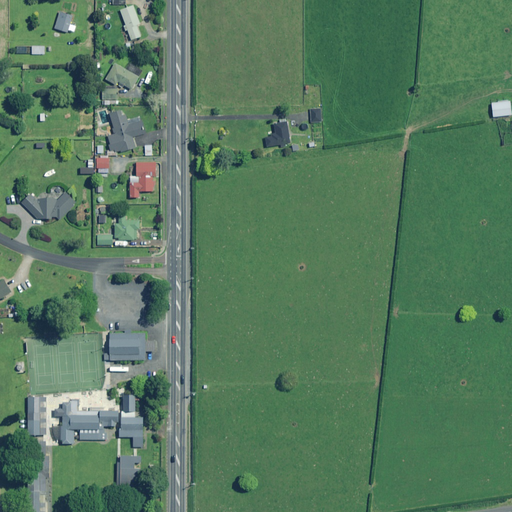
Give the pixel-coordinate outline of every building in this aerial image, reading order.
[(133,8),(121,13),(131,42),(141,39),(136,27),(140,26),(133,8)] [(73,17),(61,13),(55,30),(68,34),(73,17)] [(115,58),(110,54),(106,59),(111,63),(115,58)] [(139,79),(115,65),(106,81),(116,87),(118,84),(131,92),(139,79)] [(117,91),(103,91),(103,100),(117,100),(117,91)] [(510,103),(491,105),(493,119),(511,117),(510,103)] [(321,110),(310,110),(311,124),(321,124),(321,110)] [(120,112),(109,116),(116,136),(108,138),(110,147),(109,148),(110,153),(114,152),(115,154),(121,152),(121,154),(136,149),(132,139),(146,135),(142,122),(129,126),(126,117),(122,118),(120,112)] [(289,145),(286,124),(274,126),(275,136),(271,136),(272,139),(265,140),(267,148),(289,145)] [(109,160),(97,160),(97,170),(109,170),(109,160)] [(155,165),(137,165),(137,179),(131,179),(131,185),(130,185),(130,200),(139,200),(139,194),(153,194),(153,179),(155,179),(155,165)] [(22,205),(38,221),(52,223),(52,220),(57,219),(60,222),(76,206),(65,195),(58,202),(37,201),(31,195),(22,205)] [(136,243),(136,223),(126,223),(126,221),(119,221),(119,226),(115,226),(115,243),(136,243)] [(112,236),(97,236),(97,247),(112,247),(112,236)] [(0,301),(11,294),(4,282),(0,284),(0,301)] [(146,337),(109,337),(109,362),(146,362),(146,337)] [(62,403),(62,447),(74,447),(74,434),(80,434),(80,442),(106,442),(106,430),(120,430),(120,440),(134,440),(134,448),(142,448),(142,421),(135,421),(135,397),(123,397),(123,415),(78,415),(78,403),(62,403)] [(46,399),(28,399),(28,439),(46,439),(46,399)] [(45,459),(45,443),(28,444),(28,511),(40,511),(40,495),(45,495),(45,480),(49,480),(49,459),(45,459)] [(140,459),(121,459),(121,466),(117,466),(117,491),(121,491),(121,497),(140,497),(140,459)]
